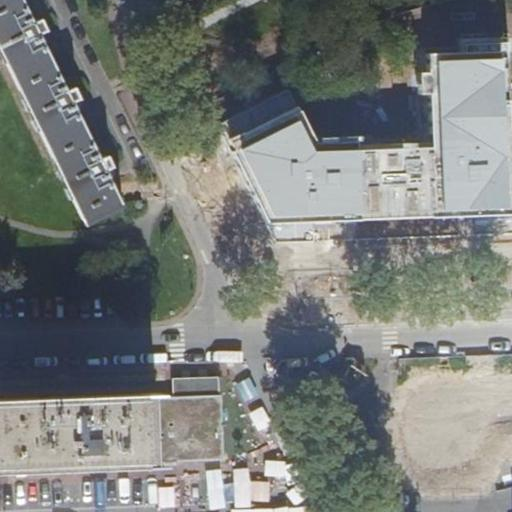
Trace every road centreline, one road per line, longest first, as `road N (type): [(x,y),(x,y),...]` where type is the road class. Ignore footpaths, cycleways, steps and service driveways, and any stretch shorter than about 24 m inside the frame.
road 1 (residential): [(256,347),(178,174),(129,0)]
road 2 (residential): [(0,353),(256,347)]
road 3 (residential): [(256,347),(511,333)]
road 4 (residential): [(324,511),(256,347)]
road 5 (residential): [(127,147),(60,0)]
road 6 (residential): [(353,511),(511,507)]
